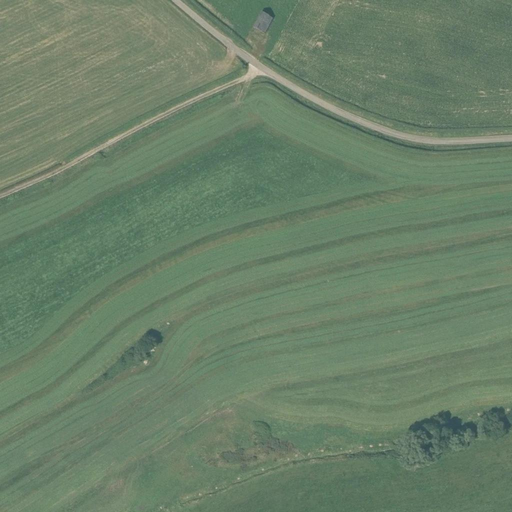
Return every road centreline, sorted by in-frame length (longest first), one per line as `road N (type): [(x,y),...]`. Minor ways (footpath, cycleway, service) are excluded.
road 1 (unclassified): [(511,138),(419,139),(365,123),(260,67),(174,0)]
road 2 (track): [(0,195),(260,67)]
